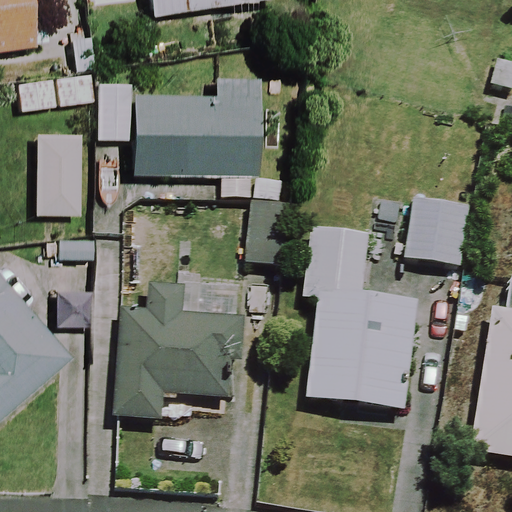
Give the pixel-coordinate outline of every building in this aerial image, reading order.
[(0,0),(0,57),(25,55),(19,0),(0,0)] [(273,3),(272,0),(141,0),(145,23),(273,3)] [(87,109),(83,81),(10,91),(14,119),(87,109)] [(273,208),(274,189),(247,188),(250,106),(126,101),(127,90),(92,89),(90,142),(125,144),(123,181),(218,184),(218,206),(273,208)] [(72,142),(30,141),(29,221),(71,221),(72,142)] [(461,215),(408,209),(401,269),(454,275),(461,215)] [(278,217),(241,215),(237,272),(274,275),(278,217)] [(361,245),(307,239),(299,307),(312,309),(301,409),(397,420),(409,313),(354,307),(361,245)] [(511,285),(502,284),(496,320),(485,318),(464,461),(511,468),(511,285)] [(0,428),(69,364),(0,291),(0,428)] [(179,318),(180,297),(121,293),(112,427),(157,431),(158,404),(226,409),(232,322),(179,318)]
